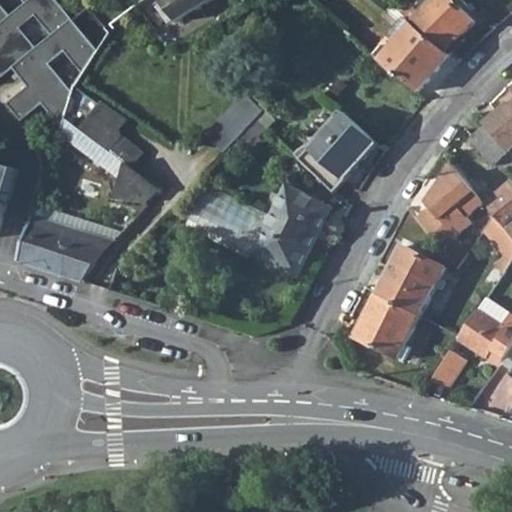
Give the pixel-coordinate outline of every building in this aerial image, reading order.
[(0,0),(0,49),(2,51),(0,52),(0,80),(15,68),(31,86),(9,104),(23,121),(44,103),(63,126),(73,96),(74,92),(48,61),(64,48),(84,72),(99,50),(57,0),(0,0)] [(168,0),(180,18),(207,0),(168,0)] [(459,0),(436,0),(414,22),(453,55),(469,38),(466,33),(479,21),(459,0)] [(376,56),(420,94),(453,55),(414,22),(408,17),(376,56)] [(219,126),(236,142),(265,111),(248,95),(219,126)] [(127,160),(134,165),(145,151),(119,129),(128,120),(102,99),(100,102),(82,124),(127,160)] [(487,123),(509,150),(511,147),(511,104),(511,103),(487,123)] [(346,180),(379,144),(345,112),(321,137),(310,143),(303,149),(298,153),(334,188),(336,191),(346,180)] [(474,139),(494,164),(510,151),(509,150),(487,123),(474,139)] [(238,143),(250,154),(265,139),(253,128),(238,143)] [(118,196),(148,201),(161,186),(134,165),(127,160),(118,196)] [(0,229),(2,230),(21,170),(0,162),(0,229)] [(443,191),(428,203),(431,208),(418,219),(460,268),(471,254),(457,237),(473,224),(467,218),(485,203),(451,163),(438,184),(443,191)] [(511,180),(497,193),(503,199),(491,210),(497,217),(508,230),(511,234),(511,180)] [(256,251),(299,274),(334,208),(292,185),(256,251)] [(118,238),(36,212),(20,261),(68,277),(77,247),(103,256),(118,238)] [(486,232),(511,263),(511,234),(508,230),(497,217),(486,232)] [(381,293),(424,316),(451,270),(408,246),(381,293)] [(68,277),(84,281),(103,256),(77,247),(68,277)] [(358,336),(400,359),(424,316),(381,293),(358,336)] [(462,337),(461,340),(500,365),(505,359),(511,348),(511,313),(489,298),(481,310),(462,337)] [(454,350),(435,378),(453,384),(469,360),(454,350)] [(435,378),(433,381),(451,387),(453,384),(435,378)]
